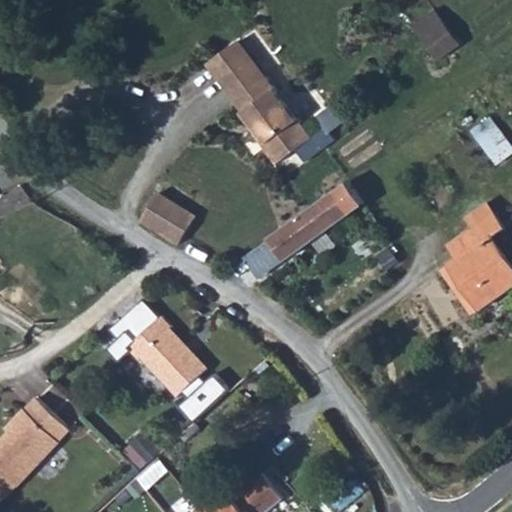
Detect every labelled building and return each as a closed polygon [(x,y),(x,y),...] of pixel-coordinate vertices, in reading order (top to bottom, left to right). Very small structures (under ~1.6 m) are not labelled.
[(445,62),(469,44),(442,8),(419,25),(445,62)] [(209,52),(246,99),(277,76),(240,27),(209,52)] [(314,123),(277,76),(246,99),(269,128),(266,130),(281,150),(314,123)] [(482,135),(503,164),(511,158),(511,136),(501,121),(482,135)] [(7,194),(15,210),(33,202),(22,185),(7,194)] [(212,219),(183,186),(157,208),(192,236),(212,219)] [(325,188),(264,234),(280,255),(341,209),(325,188)] [(0,217),(15,210),(7,194),(0,198),(0,217)] [(449,258),(476,300),(511,278),(511,269),(490,235),(506,225),(489,198),(466,213),(471,222),(450,236),(459,251),(449,258)] [(264,234),(258,238),(274,259),(280,255),(264,234)] [(122,339),(131,330),(140,340),(165,317),(148,299),(114,330),(122,339)] [(197,423),(233,391),(218,375),(210,382),(204,376),(212,369),(176,329),(177,328),(166,316),(140,340),(131,330),(122,339),(110,349),(120,360),(128,353),(130,356),(135,351),(143,359),(145,357),(181,397),(186,392),(192,398),(182,407),(197,423)] [(128,353),(120,360),(123,362),(130,356),(128,353)] [(73,428),(39,396),(22,414),(13,423),(17,426),(0,444),(0,494),(5,500),(20,485),(73,428)] [(129,455),(145,471),(161,456),(145,440),(129,455)] [(229,501),(215,511),(205,511),(201,507),(194,511),(266,511),(286,496),(265,472),(229,501)] [(201,507),(205,511),(215,511),(229,501),(220,490),(200,506),(201,507)]
